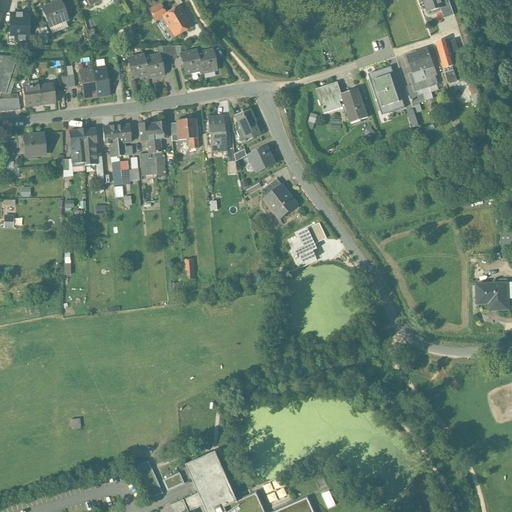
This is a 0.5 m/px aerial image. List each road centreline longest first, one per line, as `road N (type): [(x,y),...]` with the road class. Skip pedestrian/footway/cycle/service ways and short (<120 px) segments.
road 1 (residential): [(261,88),(281,137),(398,328),(445,351),(511,350)]
road 2 (residential): [(0,124),(261,88)]
road 3 (residential): [(431,42),(261,88)]
